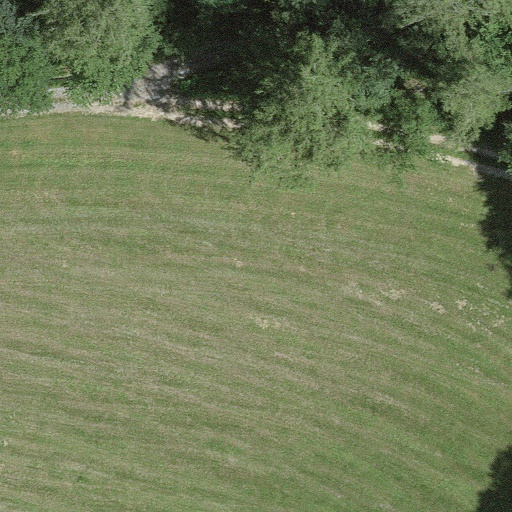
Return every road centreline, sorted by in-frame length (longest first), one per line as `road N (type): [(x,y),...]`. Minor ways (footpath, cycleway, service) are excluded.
road 1 (track): [(511,170),(386,132),(62,91)]
road 2 (track): [(62,91),(393,0)]
